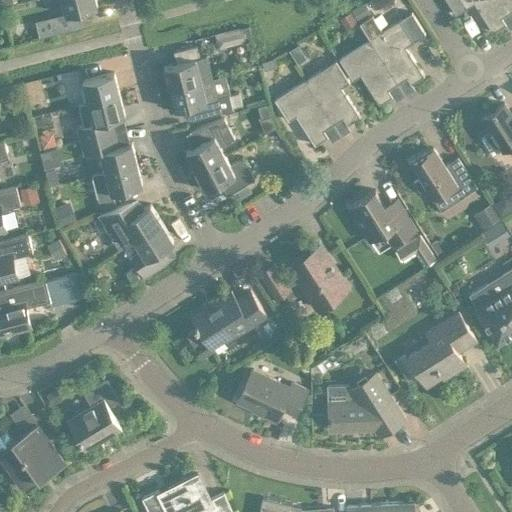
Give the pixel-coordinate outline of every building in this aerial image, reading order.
[(93,0),(59,0),(63,12),(51,15),(54,27),(62,25),(63,28),(83,23),(79,8),(94,4),(93,0)] [(508,8),(502,0),(445,0),(453,12),(471,0),(474,0),(476,3),(474,4),(490,29),(503,21),(498,14),(508,8)] [(511,0),(502,0),(508,8),(511,5),(511,0)] [(356,20),(366,36),(394,80),(404,74),(408,81),(421,73),(405,48),(403,49),(400,45),(422,31),(409,10),(379,28),(369,13),(356,20)] [(394,80),(366,36),(336,56),(350,77),(360,71),(362,75),(360,76),(376,101),(389,93),(385,87),(394,80)] [(173,60),(161,63),(167,85),(208,74),(203,53),(197,55),(193,43),(170,49),(173,60)] [(333,58),(302,77),(330,121),(340,115),(344,122),(357,114),(341,88),(339,90),(336,85),(346,79),(333,58)] [(111,70),(80,78),(85,100),(116,91),(111,70)] [(65,106),(58,72),(37,77),(41,96),(17,102),(20,115),(65,106)] [(208,74),(167,85),(172,107),(177,105),(185,103),(188,116),(188,117),(230,106),(230,105),(226,92),(226,91),(214,95),(209,76),(208,74)] [(330,121),(302,77),(272,96),(285,118),(295,111),(298,116),(296,117),(312,142),(325,134),(321,127),(330,121)] [(81,124),(72,125),(76,139),(113,129),(121,127),(120,123),(118,114),(122,113),(116,91),(85,100),(75,102),(81,124)] [(489,152),(499,146),(500,147),(511,140),(511,117),(501,101),(479,114),(487,127),(477,133),(489,152)] [(194,142),(183,148),(193,168),(222,153),(217,144),(232,135),(222,115),(187,128),(194,142)] [(113,129),(76,139),(79,152),(97,147),(103,169),(134,161),(129,139),(128,139),(125,140),(123,132),(121,127),(113,129)] [(273,127),(261,134),(278,162),(290,155),(273,127)] [(441,163),(430,145),(408,160),(417,175),(410,179),(417,189),(424,185),(438,208),(474,185),(455,154),(441,163)] [(227,162),(222,153),(193,168),(204,188),(217,180),(224,193),(252,176),(243,159),(238,156),(227,162)] [(103,169),(89,172),(97,204),(112,200),(110,190),(140,182),(134,161),(103,169)] [(0,186),(0,226),(3,226),(0,214),(0,206),(18,202),(13,183),(0,186)] [(394,197),(382,205),(371,188),(346,204),(367,237),(381,228),(389,241),(413,226),(394,197)] [(124,200),(94,212),(111,238),(117,247),(132,238),(159,220),(147,202),(143,204),(136,195),(124,200)] [(482,249),(502,237),(489,216),(469,227),(482,249)] [(137,246),(127,252),(141,274),(145,272),(167,257),(174,253),(167,242),(171,239),(159,220),(132,238),(137,246)] [(0,237),(0,277),(15,274),(10,255),(30,250),(25,231),(0,237)] [(46,231),(33,236),(38,248),(51,243),(46,231)] [(417,232),(393,247),(399,256),(414,247),(423,262),(432,256),(417,232)] [(257,270),(272,295),(287,286),(286,284),(296,277),(314,305),(345,285),(319,243),(299,255),(299,254),(287,262),(288,264),(278,270),(272,261),(257,270)] [(483,282),(468,291),(475,304),(471,306),(494,342),(511,330),(511,263),(497,273),(483,282)] [(70,292),(78,290),(73,270),(42,278),(47,298),(48,302),(67,297),(71,296),(70,292)] [(0,330),(28,324),(23,304),(47,298),(42,278),(0,288),(0,330)] [(188,313),(193,321),(191,322),(193,325),(184,331),(198,353),(210,345),(209,344),(223,335),(224,337),(263,313),(248,288),(234,297),(228,288),(188,313)] [(448,367),(450,370),(463,361),(455,349),(473,337),(455,309),(424,329),(429,338),(405,353),(424,382),(448,367)] [(249,366),(234,397),(259,409),(258,411),(272,418),(278,405),(294,411),(304,386),(289,379),(287,384),(249,366)] [(377,431),(402,415),(373,369),(348,385),(356,398),(326,399),(327,427),(373,425),(377,431)] [(65,417),(82,447),(118,426),(105,404),(116,398),(104,377),(81,390),(88,403),(65,417)] [(22,483),(24,485),(61,459),(34,421),(12,437),(5,427),(0,430),(0,457),(20,485),(22,483)] [(197,511),(231,511),(221,488),(207,494),(195,470),(157,489),(155,486),(139,495),(147,511),(189,511),(196,509),(197,511)] [(260,493),(256,511),(330,511),(330,506),(298,508),(299,508),(288,505),(289,500),(260,493)] [(343,511),(342,511),(412,511),(412,498),(365,500),(366,502),(358,502),(357,501),(355,501),(356,510),(343,511)]
